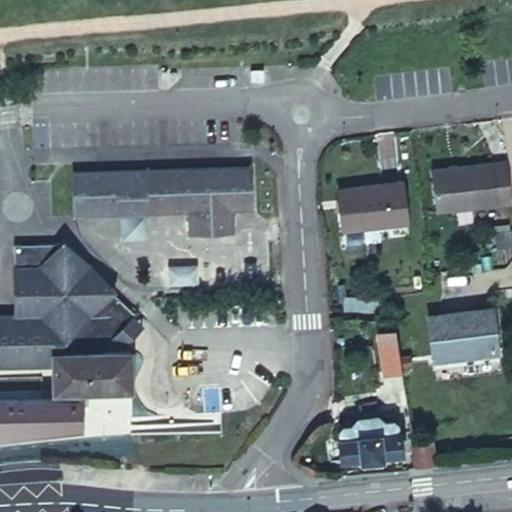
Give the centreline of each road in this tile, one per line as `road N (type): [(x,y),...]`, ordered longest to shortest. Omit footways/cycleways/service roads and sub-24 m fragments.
road 1 (residential): [(28,111),(207,106),(302,123)]
road 2 (secondary): [(511,476),(244,504)]
road 3 (secondary): [(244,504),(0,507)]
road 4 (residential): [(310,352),(302,123)]
road 5 (residential): [(302,123),(511,102)]
road 6 (residential): [(244,504),(268,444),(309,387),(310,352)]
road 7 (unknown): [(302,123),(333,51),(350,34),(350,0)]
